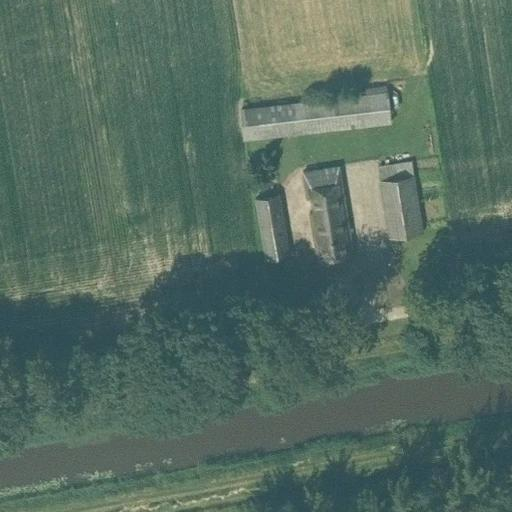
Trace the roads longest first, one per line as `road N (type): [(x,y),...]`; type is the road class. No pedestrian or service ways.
road 1 (track): [(511,295),(0,383)]
road 2 (track): [(96,511),(511,441)]
